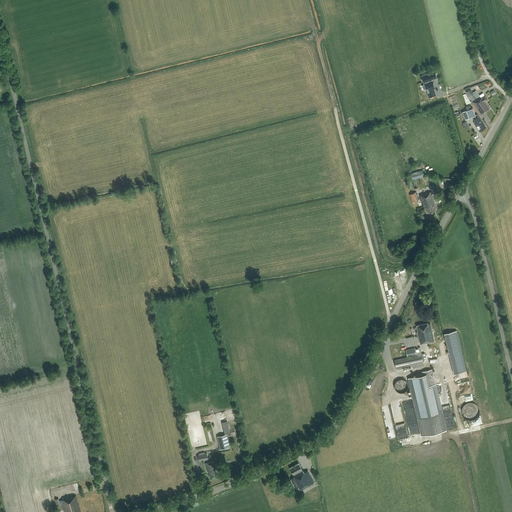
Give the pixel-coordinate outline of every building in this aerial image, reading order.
[(437,78),(435,72),(421,76),(429,97),(436,94),(433,87),(435,87),(432,79),(437,78)] [(470,89),(466,92),(472,101),(476,98),(470,89)] [(490,109),(485,101),(488,99),(485,95),(474,103),(481,115),(489,109),(490,109)] [(480,131),(486,127),(478,116),(477,114),(475,115),(473,108),(466,111),(469,118),(472,117),(474,119),(473,119),(475,122),(474,123),(480,131)] [(424,176),(422,170),(411,173),(413,179),(424,176)] [(418,200),(416,192),(410,194),(412,202),(418,200)] [(435,208),(437,207),(435,203),(435,202),(431,192),(420,196),(427,213),(436,210),(435,208)] [(428,324),(428,323),(416,325),(418,332),(416,332),(418,339),(419,339),(420,344),(434,341),(430,323),(428,324)] [(417,355),(394,360),(396,370),(411,366),(412,368),(424,366),(424,363),(423,359),(426,359),(424,353),(421,354),(420,347),(418,347),(419,351),(416,352),(417,355)] [(407,357),(416,355),(415,348),(406,350),(407,357)] [(449,354),(454,374),(466,371),(462,351),(449,354)] [(422,375),(408,378),(421,436),(447,430),(433,369),(422,372),(422,375)] [(407,388),(408,386),(407,383),(406,381),(404,380),(402,379),(400,379),(398,380),(396,381),(395,383),(394,386),(395,388),(396,390),(398,391),(400,392),(402,392),(404,391),(406,390),(407,388)] [(374,389),(377,384),(378,381),(374,380),(373,383),(369,382),(367,386),(374,389)] [(395,419),(399,438),(408,437),(405,417),(395,419)] [(230,447),(227,434),(217,436),(220,449),(230,447)] [(207,452),(198,455),(199,461),(208,459),(207,452)] [(217,470),(215,461),(205,463),(207,471),(208,471),(208,472),(209,472),(210,477),(217,476),(216,470),(217,470)] [(297,492),(314,482),(308,470),(304,472),(299,463),(290,468),(295,476),(290,479),(297,492)] [(284,487),(281,482),(277,485),(276,483),(273,485),(277,491),(279,490),(284,487)] [(57,506),(62,504),(64,511),(80,511),(76,496),(59,500),(59,498),(55,499),(57,506)]
